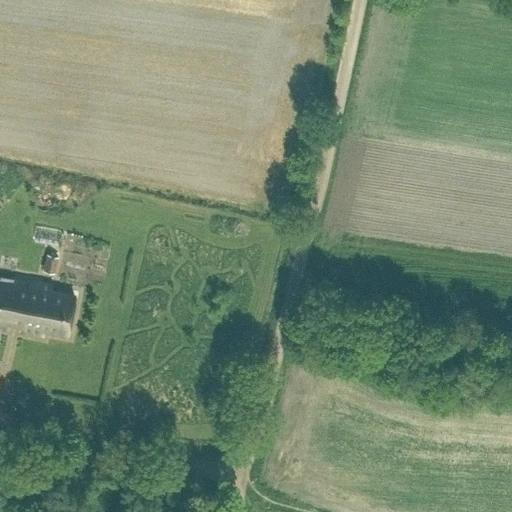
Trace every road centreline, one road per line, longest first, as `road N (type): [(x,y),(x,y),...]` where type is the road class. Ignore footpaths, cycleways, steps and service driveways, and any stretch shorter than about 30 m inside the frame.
road 1 (track): [(238,471),(285,313),(358,0)]
road 2 (track): [(0,457),(238,471)]
